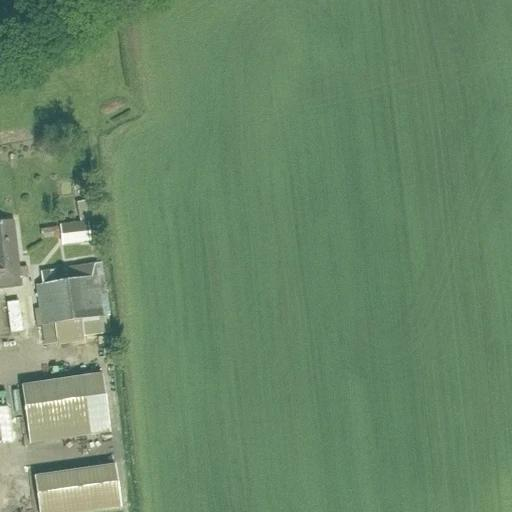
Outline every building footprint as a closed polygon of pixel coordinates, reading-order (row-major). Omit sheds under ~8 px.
[(99,242),(94,202),(78,204),(80,224),(59,227),(60,229),(41,232),(42,239),(61,237),(62,247),(99,242)] [(18,270),(12,223),(0,224),(0,289),(20,287),(19,281),(28,279),(27,269),(18,270)] [(92,254),(91,244),(70,247),(71,257),(92,254)] [(108,318),(101,264),(40,272),(42,286),(37,286),(40,310),(34,311),(36,327),(42,327),(45,348),(83,343),(83,338),(110,335),(108,318)] [(22,332),(18,303),(7,304),(11,334),(22,332)] [(110,435),(102,378),(21,389),(28,446),(110,435)] [(10,447),(27,445),(25,419),(7,420),(10,447)] [(111,511),(121,511),(115,469),(33,480),(37,511),(111,511)]
